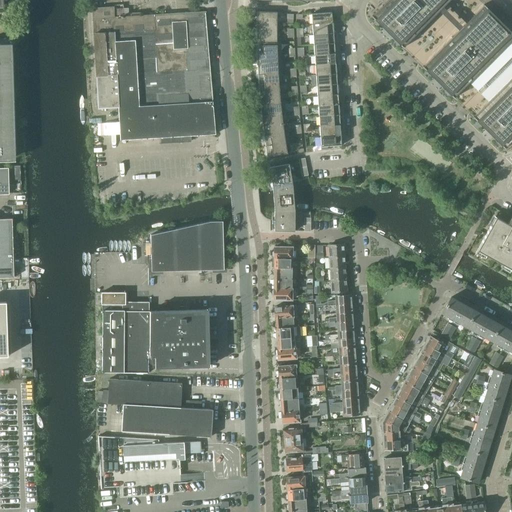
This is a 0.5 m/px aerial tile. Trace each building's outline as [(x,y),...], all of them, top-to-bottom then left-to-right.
[(383,0),(370,15),(371,16),(383,28),(391,37),(403,48),(422,67),(434,78),(442,87),(454,98),(507,151),(511,145),(511,4),(507,0),(383,0)] [(206,11),(195,12),(191,12),(141,16),(141,13),(124,14),(123,5),(123,10),(114,10),(114,7),(93,8),(98,110),(118,109),(120,140),(216,134),(213,99),(205,12),(206,12),(206,11)] [(257,11),(257,22),(277,22),(277,12),(259,11),(257,11)] [(312,24),(332,23),(332,12),(312,13),(312,24)] [(277,22),(257,22),(257,33),(277,32),(277,22)] [(333,33),(332,23),(312,24),(313,34),(333,33)] [(277,32),(257,33),(257,43),(277,43),(277,32)] [(333,33),(313,34),(314,45),(334,43),(333,33)] [(277,43),(257,43),(257,53),(281,52),(281,42),(277,43)] [(334,43),(314,45),(315,55),(335,53),(334,43)] [(0,161),(16,161),(13,77),(12,44),(0,44),(0,161)] [(281,52),(257,53),(257,64),(282,62),(281,52)] [(335,63),(335,53),(315,55),(315,65),(335,63)] [(282,62),(257,64),(258,74),(282,73),(283,72),(282,62)] [(336,74),(335,63),(315,65),(316,75),(336,74)] [(282,73),(258,74),(259,84),(279,83),(283,83),(282,73)] [(336,74),(316,75),(317,85),(337,84),(336,74)] [(279,83),(259,84),(260,95),(280,93),(279,83)] [(338,94),(337,84),(317,85),(318,95),(338,94)] [(280,93),(260,95),(260,105),(280,103),(280,93)] [(338,104),(338,94),(318,95),(318,106),(338,104)] [(280,103),(260,105),(262,115),(282,113),(285,113),(284,103),(280,103)] [(339,114),(338,104),(318,106),(319,116),(339,114)] [(282,113),(262,115),(263,125),(283,123),(282,113)] [(339,114),(319,116),(320,126),(340,124),(339,114)] [(283,123),(263,125),(264,136),(284,133),(283,123)] [(341,135),(340,124),(320,126),(320,136),(341,135)] [(284,133),(264,136),(266,146),(286,143),(284,133)] [(341,145),(341,135),(320,136),(321,147),(341,145)] [(286,143),(266,146),(268,157),(291,153),(289,142),(286,143)] [(295,210),(293,185),(289,164),(269,167),(273,188),(275,210),(275,220),(275,231),(295,231),(295,210)] [(8,166),(8,168),(8,181),(21,180),(20,166),(8,166)] [(8,168),(0,168),(0,193),(9,193),(8,181),(8,168)] [(511,222),(511,225),(510,225),(496,217),(477,250),(510,268),(511,265),(511,222)] [(14,277),(12,219),(0,218),(0,277),(0,278),(14,277)] [(223,221),(222,221),(210,221),(150,235),(151,260),(151,272),(163,271),(212,270),(224,270),(223,258),(224,258),(223,221)] [(329,257),(344,256),(343,244),(328,245),(329,257)] [(274,251),(272,252),(272,256),(274,257),(293,258),(296,258),(296,251),(292,251),(292,247),(274,247),(274,250),(274,251)] [(345,268),(344,256),(329,257),(330,269),(345,268)] [(274,262),(272,263),(272,266),(274,267),(274,268),(292,268),(292,262),(297,262),(297,258),(296,258),(293,258),(274,257),(274,258),(274,262)] [(272,269),(272,273),(274,274),(274,278),(292,278),(292,268),(274,268),(274,269),(272,269)] [(345,268),(330,269),(331,280),(346,279),(345,268)] [(274,279),(272,280),(272,283),(274,284),(274,289),(292,289),(296,289),(296,285),(292,285),(292,278),(274,278),(274,279)] [(347,291),(346,279),(331,280),(332,292),(347,291)] [(274,289),(272,290),(272,294),(274,295),(274,299),(292,299),(292,289),(274,289)] [(150,357),(150,310),(149,310),(149,302),(125,302),(125,292),(101,292),(101,304),(102,304),(102,372),(148,373),(148,357),(150,357)] [(316,306),(353,303),(352,294),(335,296),(335,300),(327,301),(328,301),(323,302),(323,303),(320,304),(319,296),(315,296),(316,306)] [(467,327),(476,311),(451,297),(442,313),(467,327)] [(0,357),(0,356),(8,356),(6,302),(0,302),(0,357)] [(353,303),(316,306),(316,307),(324,306),(324,309),(328,309),(328,310),(335,309),(336,313),(354,312),(353,303)] [(274,312),(273,313),(273,316),(275,317),(275,318),(293,316),(292,305),(274,307),(274,312)] [(150,310),(150,357),(154,357),(154,367),(207,366),(207,310),(150,310)] [(476,311),(467,327),(492,340),(500,325),(476,311)] [(354,312),(336,313),(336,317),(329,318),(329,319),(325,319),(325,322),(354,320),(354,312)] [(275,322),(274,323),(274,326),(276,327),(276,328),(294,326),(293,316),(275,318),(275,322)] [(354,320),(325,322),(325,326),(329,326),(330,327),(337,326),(337,330),(355,329),(354,320)] [(511,331),(500,325),(492,340),(511,351),(511,331)] [(276,332),(275,334),(275,337),(276,338),(295,337),(294,330),(300,330),(300,326),(294,326),(276,328),(276,332)] [(355,329),(337,330),(337,334),(330,335),(326,336),(326,339),(355,337),(355,329)] [(430,336),(426,344),(450,356),(452,357),(454,354),(449,351),(453,344),(447,341),(433,333),(431,336),(430,336)] [(276,339),(275,340),(275,344),(277,344),(277,349),(296,347),(295,337),(276,338),(276,339)] [(326,339),(324,339),(324,343),(329,342),(329,341),(330,341),(330,344),(338,343),(338,347),(356,346),(355,337),(326,339)] [(426,344),(421,351),(436,359),(438,356),(447,361),(450,356),(426,344)] [(356,346),(338,347),(338,351),(325,352),(326,356),(357,354),(356,346)] [(277,349),(276,351),(276,354),(278,355),(278,360),(296,358),(296,347),(277,349)] [(421,351),(417,358),(439,371),(440,367),(441,367),(434,363),(436,359),(421,351)] [(357,354),(326,356),(324,357),(324,361),(332,360),(332,361),(334,361),(334,364),(339,364),(357,363),(357,354)] [(472,361),(474,356),(469,354),(463,364),(463,365),(464,364),(468,367),(469,366),(472,361)] [(481,359),(475,356),(474,356),(472,361),(479,364),(481,359)] [(417,358),(413,366),(435,378),(436,375),(439,371),(417,358)] [(476,369),(479,364),(472,361),(469,366),(476,369)] [(333,369),(328,369),(328,373),(358,371),(357,363),(339,364),(340,368),(333,368),(333,369)] [(467,371),(468,367),(464,364),(460,373),(462,374),(464,375),(467,371)] [(297,376),(296,365),(278,366),(279,371),(277,371),(278,377),(279,377),(279,378),(297,376)] [(413,366),(409,373),(431,385),(435,378),(413,366)] [(473,374),(476,369),(469,366),(468,367),(467,371),(473,374)] [(485,397),(502,402),(511,375),(493,370),(485,397)] [(358,371),(328,373),(328,377),(334,377),(334,378),(340,377),(341,381),(358,380),(358,371)] [(470,379),(473,374),(467,371),(464,375),(464,376),(470,379)] [(409,373),(405,380),(426,393),(428,390),(431,385),(409,373)] [(301,376),(297,376),(279,378),(280,382),(278,382),(278,388),(280,388),(280,389),(298,388),(297,381),(301,381),(301,376)] [(468,384),(470,379),(464,376),(461,381),(468,384)] [(80,418),(96,418),(95,378),(79,378),(80,418)] [(181,400),(182,383),(109,379),(108,391),(103,390),(102,391),(98,391),(97,403),(123,404),(200,409),(201,401),(181,400)] [(454,389),(458,382),(458,381),(454,379),(450,386),(454,389)] [(341,385),(334,386),(334,390),(359,388),(358,380),(341,381),(341,385)] [(405,380),(400,388),(428,403),(429,402),(430,400),(424,397),(424,396),(426,393),(405,380)] [(465,389),(468,384),(461,381),(460,383),(458,386),(465,389)] [(450,396),(454,389),(450,386),(446,394),(450,396)] [(462,394),(465,389),(458,386),(456,391),(462,394)] [(301,387),(298,388),(280,389),(280,393),(279,394),(279,399),(281,399),(281,400),(298,399),(298,392),(302,392),(301,387)] [(334,390),(332,390),(333,394),(341,394),(342,398),(360,397),(359,388),(334,390)] [(400,388),(396,395),(412,404),(418,407),(420,404),(420,403),(426,407),(428,403),(400,388)] [(460,399),(462,394),(456,391),(453,396),(460,399)] [(432,393),(430,395),(441,401),(444,396),(442,394),(440,397),(432,393)] [(450,396),(446,394),(445,393),(444,396),(441,401),(446,404),(450,396)] [(396,395),(392,403),(420,418),(422,415),(421,414),(416,411),(418,407),(412,404),(396,395)] [(332,404),(329,404),(330,407),(360,405),(360,397),(342,398),(342,402),(332,403),(332,404)] [(502,402),(485,397),(477,423),(494,429),(502,402)] [(298,399),(281,400),(281,401),(279,401),(280,407),(281,407),(282,411),(299,410),(303,409),(303,405),(299,406),(298,399)] [(392,403),(388,410),(410,422),(412,419),(419,422),(421,419),(420,418),(392,403)] [(211,436),(213,410),(200,409),(123,404),(122,431),(211,436)] [(360,405),(330,407),(330,412),(343,411),(343,415),(361,414),(360,405)] [(299,410),(282,411),(282,412),(280,412),(281,418),(282,418),(282,423),(300,421),(299,410)] [(388,410),(384,417),(402,427),(405,429),(407,426),(410,422),(388,410)] [(384,417),(381,421),(382,432),(400,431),(402,427),(384,417)] [(434,417),(430,424),(433,426),(434,427),(438,419),(434,417)] [(284,434),(282,434),(282,440),(302,439),(302,432),(305,431),(305,427),(309,426),(309,427),(317,426),(317,422),(309,422),(300,423),(301,427),(283,429),(283,432),(284,434)] [(494,429),(477,423),(469,450),(486,455),(494,429)] [(429,424),(425,431),(430,435),(433,426),(430,424),(429,424)] [(400,431),(382,432),(382,435),(383,441),(407,439),(407,436),(407,434),(400,435),(400,431)] [(181,474),(180,460),(185,460),(184,442),(159,443),(159,440),(98,436),(101,489),(102,489),(102,488),(187,483),(187,482),(187,474),(181,474)] [(407,439),(383,441),(383,449),(391,449),(391,452),(401,451),(409,450),(408,444),(408,443),(412,442),(417,442),(417,438),(413,439),(407,439)] [(302,439),(282,440),(283,448),(285,448),(285,449),(285,453),(305,451),(305,446),(306,446),(306,439),(302,439)] [(486,455),(469,450),(461,477),(477,483),(486,455)] [(286,464),(284,464),(284,470),(286,470),(286,471),(303,470),(303,472),(304,472),(320,471),(320,469),(312,469),(311,461),(311,454),(311,453),(301,454),(302,457),(285,459),(285,462),(286,464)] [(363,453),(341,455),(342,462),(347,462),(347,469),(364,467),(364,460),(363,453)] [(418,457),(401,459),(401,455),(384,456),(385,464),(418,462),(418,457)] [(418,466),(418,462),(385,464),(385,475),(402,474),(402,468),(416,467),(418,466)] [(340,474),(334,474),(334,478),(365,476),(364,467),(347,469),(348,473),(339,474),(340,474)] [(287,482),(285,483),(286,488),(287,489),(306,487),(310,487),(313,487),(313,482),(312,477),(324,476),(324,471),(320,471),(304,472),(304,475),(286,477),(287,482)] [(402,474),(385,475),(386,482),(421,480),(421,476),(421,475),(403,476),(402,474)] [(365,476),(334,478),(326,479),(327,483),(349,482),(349,486),(365,484),(365,476)] [(455,477),(436,480),(437,487),(445,486),(452,485),(455,484),(455,477)] [(423,480),(421,480),(386,482),(386,492),(413,490),(413,485),(424,484),(423,480)] [(349,490),(332,491),(332,496),(366,493),(365,484),(349,486),(349,490)] [(452,485),(445,486),(445,487),(446,492),(446,497),(448,511),(460,511),(460,504),(454,505),(453,503),(452,497),(454,497),(452,485)] [(288,494),(286,495),(287,499),(288,499),(288,500),(306,498),(305,492),(310,492),(310,487),(306,487),(287,489),(288,494)] [(410,492),(398,494),(398,499),(399,503),(400,511),(412,511),(412,510),(406,510),(406,509),(405,509),(404,504),(412,503),(411,498),(410,493),(410,492)] [(366,493),(332,496),(333,500),(350,499),(350,503),(354,503),(367,502),(366,493)] [(442,506),(436,507),(436,511),(448,511),(446,497),(442,498),(442,504),(442,506)] [(288,505),(287,506),(287,510),(289,510),(289,511),(307,509),(306,498),(288,500),(288,505)] [(418,509),(412,510),(412,511),(424,511),(423,500),(418,501),(419,507),(418,507),(418,509)] [(428,500),(423,500),(424,511),(436,511),(436,507),(430,507),(429,506),(428,500)] [(485,511),(484,501),(460,504),(460,511),(485,511)] [(367,511),(367,502),(354,503),(354,508),(355,508),(355,511),(362,511),(367,511)]
